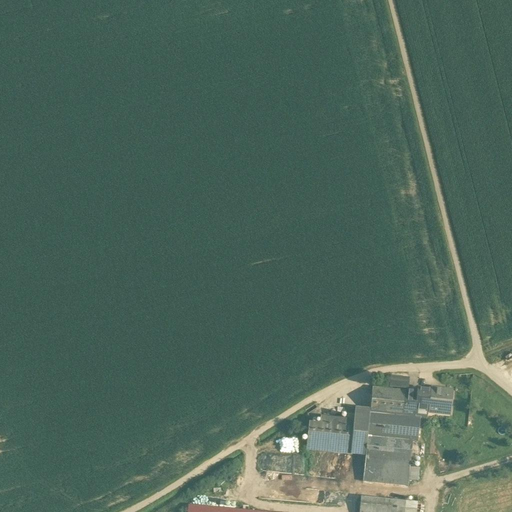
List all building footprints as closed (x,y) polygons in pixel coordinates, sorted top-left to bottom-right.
[(408,386),(409,375),(390,374),(389,384),(408,386)] [(400,391),(373,388),(370,412),(397,415),(400,391)] [(453,391),(431,388),(431,390),(428,411),(428,412),(451,414),(453,391)] [(418,393),(416,409),(428,411),(431,390),(418,389),(418,393)] [(418,393),(400,391),(397,415),(415,417),(415,416),(416,409),(418,393)] [(416,409),(415,416),(420,417),(428,418),(428,412),(428,411),(416,409)] [(370,412),(355,410),(354,420),(351,454),(366,456),(368,437),(370,412)] [(397,415),(370,412),(368,437),(413,442),(418,443),(420,417),(415,416),(415,417),(397,415)] [(354,420),(321,417),(320,424),(312,423),(310,424),(309,425),(309,426),(306,450),(351,454),(354,420)] [(413,442),(368,437),(366,456),(366,457),(411,462),(413,442)] [(411,462),(366,457),(363,482),(408,486),(409,480),(410,467),(411,462)] [(419,468),(410,467),(409,480),(418,481),(419,468)] [(415,511),(416,503),(361,498),(359,511),(415,511)]
